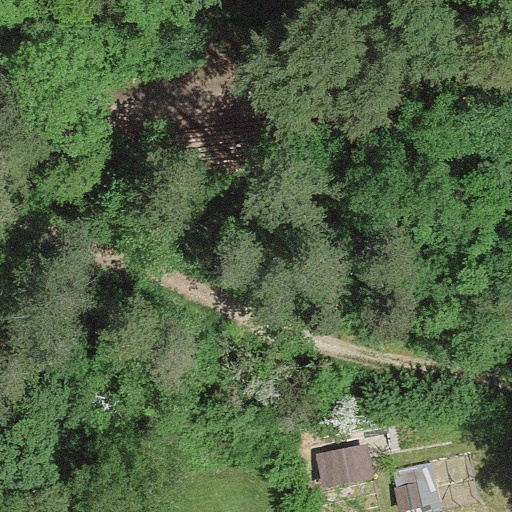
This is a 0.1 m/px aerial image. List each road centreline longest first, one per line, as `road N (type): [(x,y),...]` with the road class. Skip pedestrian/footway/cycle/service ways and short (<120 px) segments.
road 1 (track): [(511,404),(383,374),(0,225)]
road 2 (track): [(511,37),(330,86),(0,153)]
